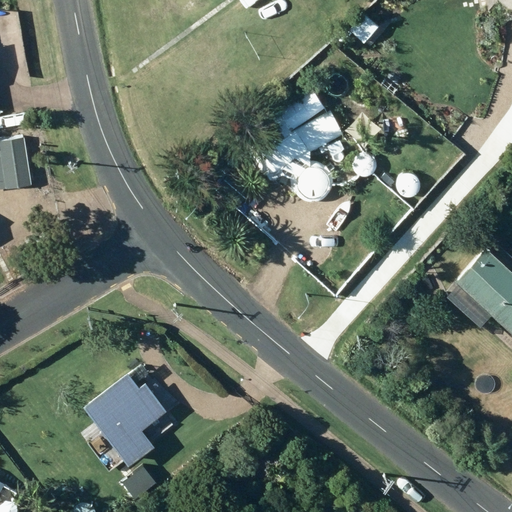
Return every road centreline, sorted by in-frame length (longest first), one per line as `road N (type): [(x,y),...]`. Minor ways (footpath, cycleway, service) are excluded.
road 1 (tertiary): [(154,233),(278,347),(486,511)]
road 2 (tertiary): [(71,0),(104,149),(154,233)]
road 3 (residential): [(154,233),(0,329)]
